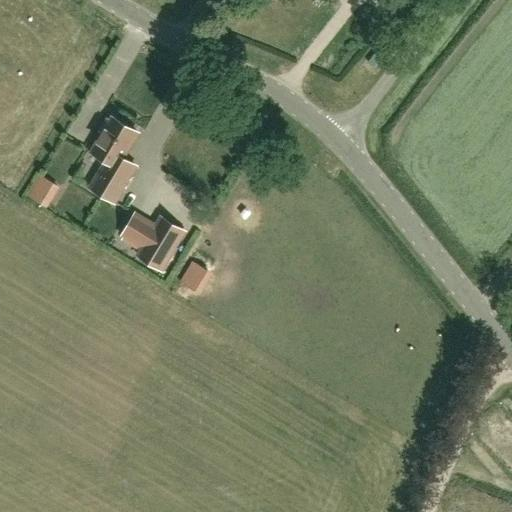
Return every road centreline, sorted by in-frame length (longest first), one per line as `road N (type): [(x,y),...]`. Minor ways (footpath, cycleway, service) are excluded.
road 1 (tertiary): [(511,359),(340,142)]
road 2 (tertiary): [(340,142),(274,92),(106,0)]
road 3 (unclassified): [(340,142),(441,0)]
